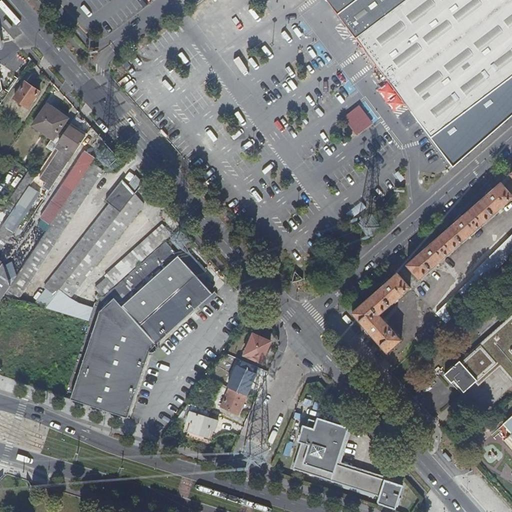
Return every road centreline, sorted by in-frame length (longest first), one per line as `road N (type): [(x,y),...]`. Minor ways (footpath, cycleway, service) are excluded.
road 1 (primary): [(10,0),(300,326)]
road 2 (primary): [(322,511),(0,402)]
road 3 (residential): [(300,326),(511,136)]
road 4 (primary): [(300,326),(450,493)]
road 5 (primary): [(0,450),(204,511)]
